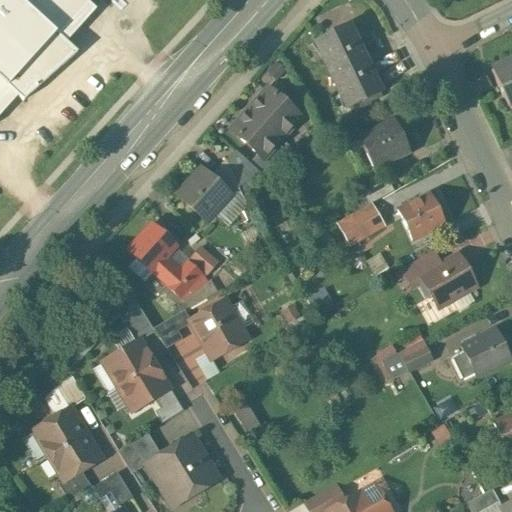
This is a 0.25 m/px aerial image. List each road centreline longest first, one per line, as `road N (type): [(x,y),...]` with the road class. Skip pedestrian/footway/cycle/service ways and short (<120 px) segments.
road 1 (secondary): [(0,280),(256,0)]
road 2 (residential): [(511,213),(434,49)]
road 3 (residential): [(266,511),(194,398)]
